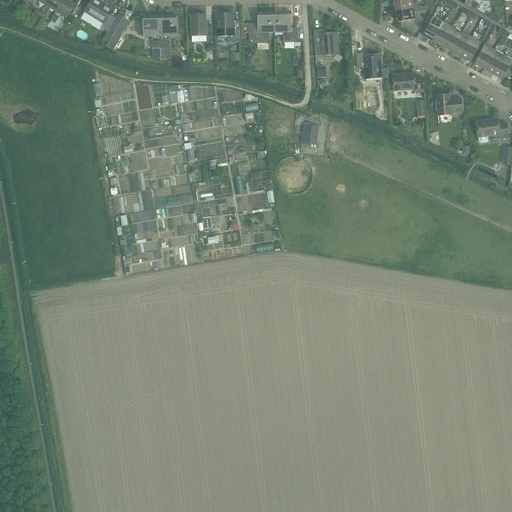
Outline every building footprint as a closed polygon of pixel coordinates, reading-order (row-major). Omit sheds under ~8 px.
[(48,0),(45,5),(56,12),(63,0),(48,0)] [(64,0),(63,0),(56,12),(66,19),(70,14),(74,6),(64,0)] [(101,29),(107,33),(116,19),(110,16),(113,10),(95,0),(93,0),(93,1),(94,1),(91,5),(90,5),(85,12),(104,24),(101,29)] [(400,0),(394,1),(396,12),(430,5),(429,1),(419,2),(412,4),(411,0),(400,0)] [(414,13),(426,10),(431,12),(436,4),(430,5),(396,12),(398,23),(415,19),(414,13)] [(74,6),(70,14),(74,16),(79,8),(75,6),(74,6)] [(41,13),(37,18),(43,21),(46,16),(41,13)] [(268,34),(275,34),(274,13),(257,14),(257,24),(248,24),(249,44),(269,44),(268,34)] [(274,13),(275,34),(283,34),(283,43),(298,43),(298,29),(291,29),(291,13),(274,13)] [(233,22),(232,14),(217,15),(218,37),(227,37),(228,44),(241,44),(240,31),(240,22),(233,22)] [(54,15),(51,20),(56,23),(59,18),(54,15)] [(207,43),(213,43),(212,28),(206,29),(206,15),(191,16),(192,37),(206,37),(207,43)] [(159,17),(160,50),(161,50),(161,60),(170,59),(169,37),(177,37),(177,16),(159,17)] [(433,16),(422,36),(432,41),(443,21),(433,16)] [(152,50),(160,50),(159,17),(143,17),(143,38),(152,38),(152,50)] [(120,37),(129,22),(123,19),(114,33),(120,37)] [(443,21),(432,41),(442,46),(453,27),(443,21)] [(453,27),(442,46),(451,52),(462,32),(453,27)] [(315,57),(316,56),(322,56),(322,57),(331,56),(334,59),(337,55),(339,55),(337,33),(321,35),(321,31),(313,31),(315,57)] [(462,32),(451,52),(460,57),(471,37),(462,32)] [(471,37),(460,57),(470,62),(481,43),(471,37)] [(108,43),(105,48),(112,52),(115,47),(108,43)] [(485,45),(474,64),(484,70),(495,50),(485,45)] [(495,50),(484,70),(493,75),(504,55),(495,50)] [(231,54),(232,62),(240,62),(240,53),(231,54)] [(364,54),(356,54),(357,69),(364,68),(365,80),(382,79),(381,69),(380,69),(380,64),(380,55),(364,56),(364,54)] [(511,59),(504,55),(493,75),(503,80),(511,63),(511,59)] [(325,67),(317,67),(318,78),(326,77),(325,67)] [(414,74),(392,76),(393,92),(415,90),(415,93),(424,93),(423,78),(415,79),(414,74)] [(323,80),(318,83),(317,83),(321,89),(326,86),(323,80)] [(451,113),(462,112),(461,99),(450,100),(450,95),(436,96),(438,116),(451,115),(451,113)] [(416,101),(417,117),(426,116),(425,101),(416,101)] [(386,109),(380,111),(383,119),(389,117),(386,109)] [(488,141),(487,137),(499,136),(499,139),(507,138),(506,124),(498,125),(498,120),(476,122),(477,138),(478,138),(478,142),(480,144),(486,143),(488,141)] [(301,144),(316,146),(318,128),(304,126),(301,144)] [(511,147),(505,147),(503,164),(511,165),(511,152),(511,147)]
